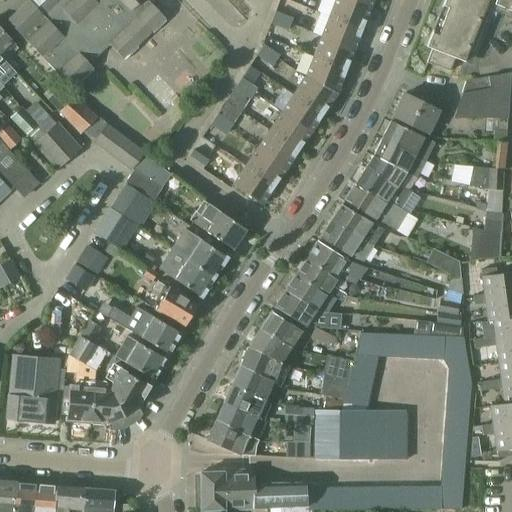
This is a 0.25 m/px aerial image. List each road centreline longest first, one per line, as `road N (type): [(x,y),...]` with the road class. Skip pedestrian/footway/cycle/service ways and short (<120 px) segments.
road 1 (unknown): [(158,472),(429,465),(432,367)]
road 2 (residential): [(290,239),(179,165),(176,146),(248,39)]
road 3 (residential): [(47,283),(114,172),(87,155),(9,234)]
road 4 (residential): [(290,239),(370,104),(413,0)]
road 5 (residential): [(158,472),(290,239)]
road 6 (residential): [(0,455),(158,472)]
